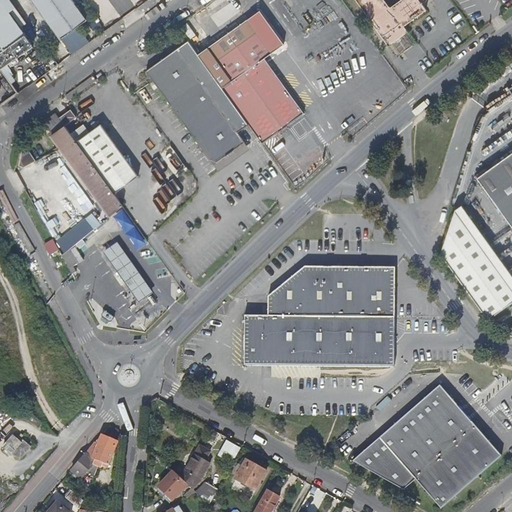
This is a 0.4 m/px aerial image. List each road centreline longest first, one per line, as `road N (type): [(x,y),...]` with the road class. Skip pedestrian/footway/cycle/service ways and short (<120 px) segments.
road 1 (unclassified): [(339,171),(143,362)]
road 2 (residential): [(384,511),(148,378)]
road 3 (unclassified): [(511,361),(465,331),(339,171)]
road 4 (unclassified): [(511,31),(339,171)]
road 5 (unclassified): [(107,366),(0,179)]
road 6 (track): [(0,267),(16,296),(29,383),(60,423)]
road 7 (residential): [(118,397),(24,511)]
